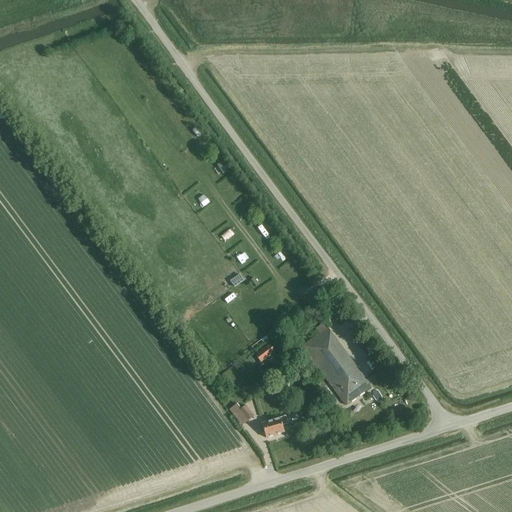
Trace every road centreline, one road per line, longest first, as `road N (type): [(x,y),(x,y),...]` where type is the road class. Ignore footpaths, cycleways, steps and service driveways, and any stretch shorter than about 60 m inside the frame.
road 1 (unclassified): [(451,426),(134,0)]
road 2 (unclassified): [(180,511),(451,426)]
